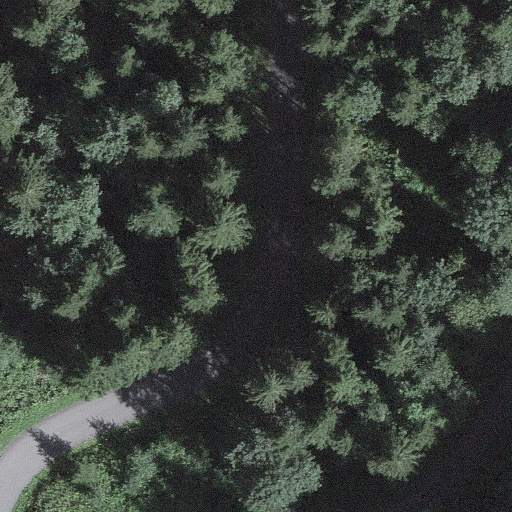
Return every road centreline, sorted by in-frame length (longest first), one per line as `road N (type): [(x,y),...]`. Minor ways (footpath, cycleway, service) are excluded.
road 1 (track): [(0,500),(13,475),(61,434),(200,369),(237,344),(260,313),(278,253),(282,0)]
road 2 (track): [(511,397),(458,473),(416,511)]
